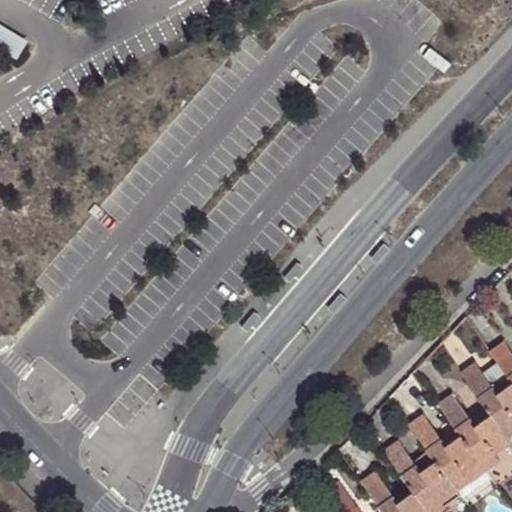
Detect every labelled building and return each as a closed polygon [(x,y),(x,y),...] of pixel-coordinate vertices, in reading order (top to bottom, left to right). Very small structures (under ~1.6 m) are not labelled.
[(0,25),(0,50),(17,61),(28,43),(0,25)] [(488,346),(496,356),(511,380),(511,349),(503,336),(488,346)] [(477,397),(484,407),(502,431),(511,423),(511,414),(511,413),(511,380),(496,356),(479,368),(474,360),(459,370),(477,397)] [(451,419),(456,426),(479,459),(481,462),(494,454),(488,445),(504,435),(502,431),(484,407),(468,416),(462,408),(449,388),(436,396),(451,419)] [(477,397),(462,408),(468,416),(484,407),(477,397)] [(425,446),(431,452),(451,482),(465,473),(462,469),(479,459),(456,426),(440,437),(435,430),(420,408),(407,417),(425,446)] [(416,463),(410,456),(394,432),(380,443),(408,485),(424,510),(440,500),(439,496),(453,486),(451,482),(431,452),(416,463)] [(425,446),(410,456),(416,463),(431,452),(425,446)] [(425,511),(424,510),(408,485),(395,495),(374,463),(357,473),(382,511),(425,511)] [(325,491),(338,511),(345,511),(354,506),(337,482),(325,491)]
